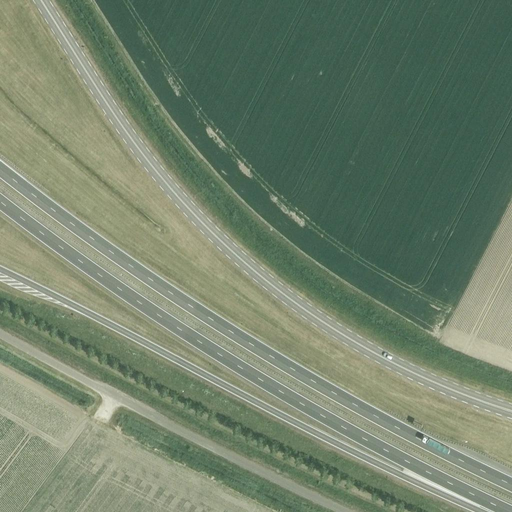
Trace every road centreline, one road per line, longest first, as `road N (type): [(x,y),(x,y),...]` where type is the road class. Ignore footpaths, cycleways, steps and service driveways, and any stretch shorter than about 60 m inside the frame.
road 1 (trunk): [(511,411),(362,347),(250,267),(187,208),(133,141),(40,0)]
road 2 (trunk): [(511,485),(380,419),(196,310),(0,168)]
road 3 (trunk): [(0,201),(245,371),(508,511)]
road 4 (trunk): [(0,269),(400,475),(504,511)]
road 5 (unclassified): [(346,511),(0,334)]
